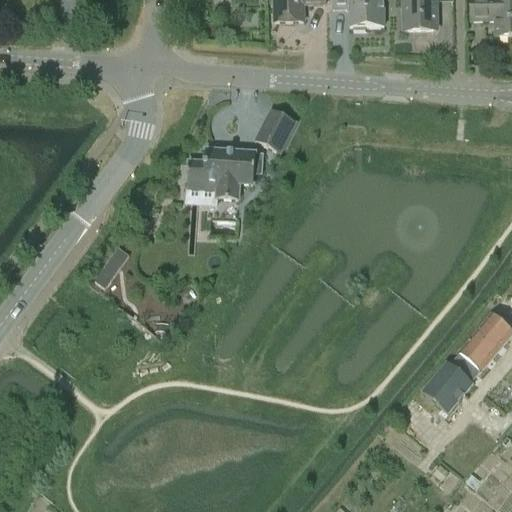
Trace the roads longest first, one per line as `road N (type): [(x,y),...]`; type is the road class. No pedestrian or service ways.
road 1 (tertiary): [(511,97),(185,71),(151,56)]
road 2 (tertiary): [(133,78),(141,127),(0,329)]
road 3 (residential): [(133,78),(0,58)]
